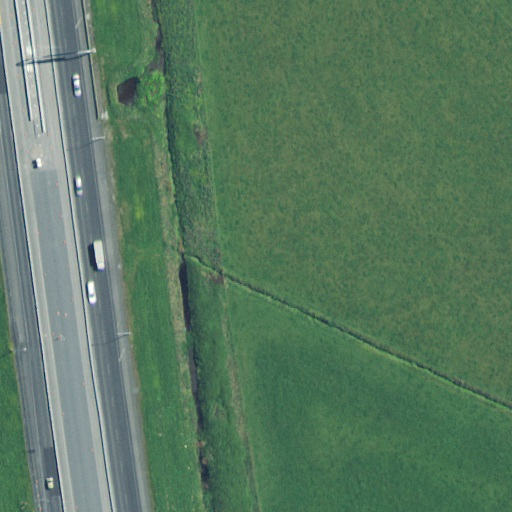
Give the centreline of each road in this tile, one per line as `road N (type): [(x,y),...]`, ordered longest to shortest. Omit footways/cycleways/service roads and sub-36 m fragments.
road 1 (motorway): [(45,0),(117,511)]
road 2 (motorway): [(63,511),(0,49)]
